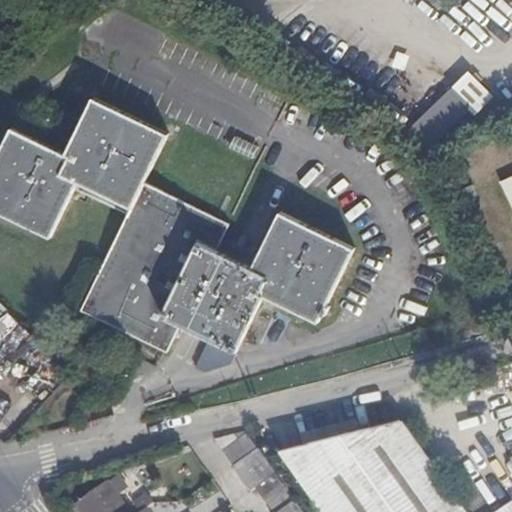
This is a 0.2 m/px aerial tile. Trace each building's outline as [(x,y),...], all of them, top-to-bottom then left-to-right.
[(436,151),(496,95),(473,70),(413,127),(436,151)] [(217,337),(227,342),(239,347),(265,292),(320,317),(355,243),(281,208),(255,265),(216,246),(228,219),(143,179),(166,130),(93,94),(66,150),(12,124),(0,148),(0,209),(50,234),(62,209),(74,186),(128,212),(111,247),(82,307),(169,350),(183,321),(217,337)] [(511,176),(503,181),(511,200),(511,176)] [(0,324),(13,310),(0,298),(0,324)] [(217,337),(204,367),(216,372),(235,356),(239,347),(227,342),(217,337)] [(511,511),(511,500),(495,511),(464,511),(402,421),(280,452),(322,511),(511,511)] [(302,511),(244,430),(215,437),(235,465),(241,461),(277,511),(276,511),(302,511)] [(107,481),(89,493),(77,502),(83,511),(131,511),(133,511),(146,501),(140,493),(130,500),(133,504),(126,509),(115,492),(125,486),(117,474),(107,481)]
